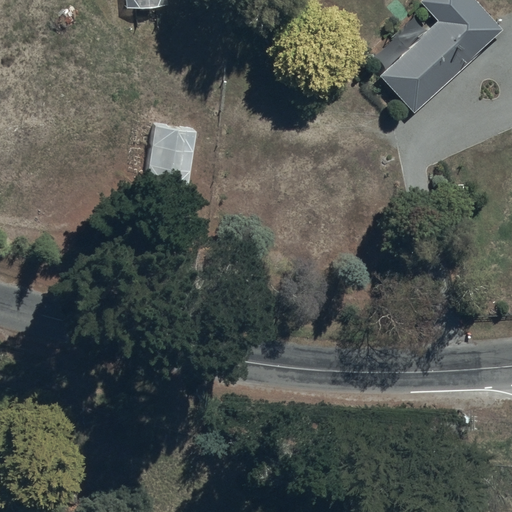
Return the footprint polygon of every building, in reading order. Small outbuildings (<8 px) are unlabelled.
[(86,0),(0,0),(0,136),(98,128),(86,0)] [(163,0),(122,0),(123,10),(164,7),(163,0)] [(502,32),(473,0),(424,0),(422,3),(438,21),(375,78),(409,116),(502,32)] [(193,133),(153,127),(143,189),(184,195),(193,133)] [(227,164),(211,163),(210,193),(226,193),(227,164)]
